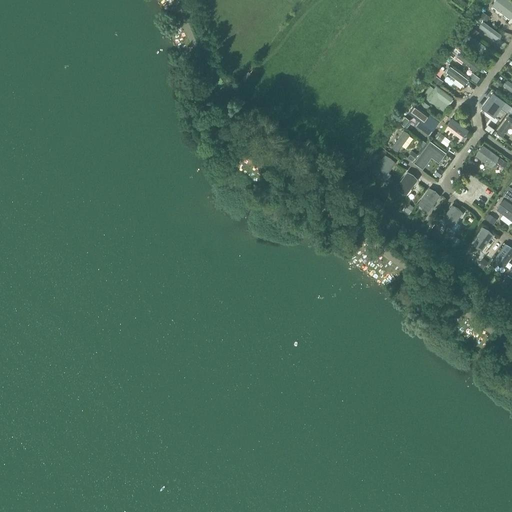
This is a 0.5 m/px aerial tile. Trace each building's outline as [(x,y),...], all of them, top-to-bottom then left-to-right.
[(511,17),(511,6),(503,0),(498,0),(490,11),(508,23),(511,17)] [(489,20),(483,15),(480,19),(486,24),(489,20)] [(502,38),(482,24),(479,29),(499,43),(502,38)] [(475,38),(479,33),(472,28),(468,32),(475,38)] [(467,44),(487,59),(490,54),(471,40),(467,44)] [(464,53),(468,48),(461,43),(457,47),(464,53)] [(460,53),(456,59),(474,72),(478,67),(460,53)] [(450,57),(447,61),(453,66),(456,62),(450,57)] [(449,68),(445,74),(464,88),(468,82),(449,68)] [(251,72),(248,70),(242,78),(245,80),(251,72)] [(437,76),(433,80),(440,85),(444,81),(437,76)] [(511,83),(508,80),(503,86),(511,92),(511,83)] [(437,85),(427,98),(434,103),(439,97),(449,104),(454,97),(437,85)] [(511,106),(494,93),(482,109),(487,114),(493,118),(502,108),(511,113),(511,110),(511,106)] [(423,101),(419,106),(426,111),(430,106),(423,101)] [(415,108),(411,112),(411,116),(428,128),(433,121),(415,108)] [(406,117),(401,123),(407,128),(412,121),(406,117)] [(496,134),(502,139),(511,128),(511,129),(511,120),(508,118),(496,134)] [(448,127),(464,139),(469,132),(452,120),(448,127)] [(441,132),(437,139),(442,143),(447,136),(441,132)] [(410,137),(405,133),(392,150),(397,154),(410,137)] [(421,156),(426,160),(431,153),(441,160),(447,154),(431,142),(421,156)] [(499,159),(483,147),(475,157),(491,170),(499,159)] [(413,151),(408,158),(413,161),(418,154),(413,151)] [(501,157),(498,162),(505,167),(508,163),(501,157)] [(395,165),(385,158),(374,173),(384,180),(395,165)] [(440,167),(434,175),(440,178),(445,171),(440,167)] [(396,189),(406,196),(419,180),(408,173),(396,189)] [(388,185),(382,193),(387,196),(393,188),(388,185)] [(418,206),(428,213),(440,197),(430,190),(418,206)] [(511,208),(502,202),(496,211),(511,223),(511,208)] [(404,213),(409,217),(415,210),(410,206),(404,213)] [(463,214),(452,206),(440,222),(451,230),(463,214)] [(497,220),(490,216),(486,221),(493,226),(497,220)] [(470,245),(481,253),(493,237),(482,229),(470,245)] [(451,244),(457,248),(461,243),(456,239),(451,244)] [(494,260),(504,268),(511,257),(511,250),(505,245),(494,260)] [(478,266),(483,270),(489,263),(483,259),(478,266)] [(511,279),(508,276),(503,283),(507,287),(511,280),(511,279)]
